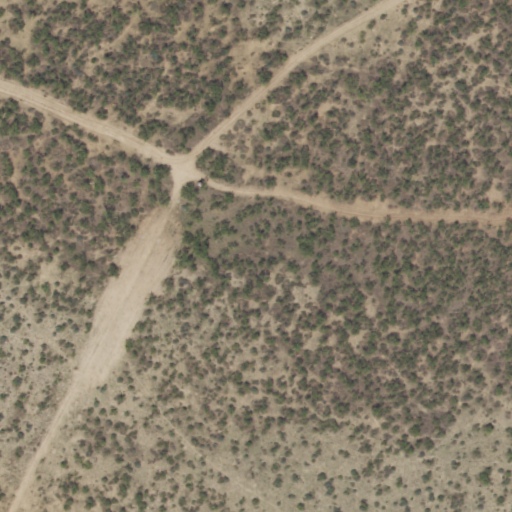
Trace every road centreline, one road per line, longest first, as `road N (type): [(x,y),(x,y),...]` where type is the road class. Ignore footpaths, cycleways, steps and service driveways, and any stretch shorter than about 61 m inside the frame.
road 1 (track): [(22,511),(183,174),(289,67),(400,0)]
road 2 (track): [(0,90),(85,118),(183,174),(434,223),(511,219)]
